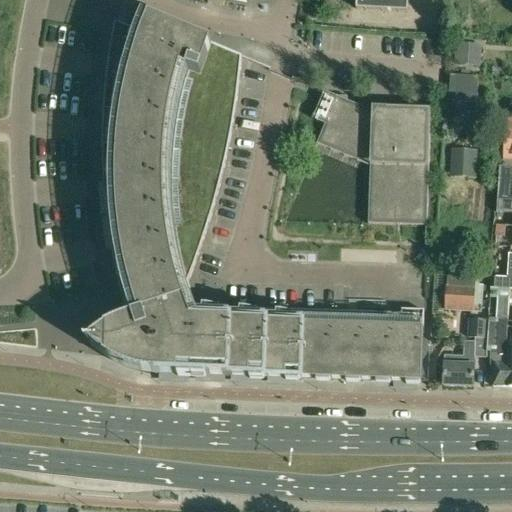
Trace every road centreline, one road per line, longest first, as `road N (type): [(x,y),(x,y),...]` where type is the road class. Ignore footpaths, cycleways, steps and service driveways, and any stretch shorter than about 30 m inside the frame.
road 1 (primary): [(0,456),(294,487),(511,488)]
road 2 (primary): [(511,441),(201,436),(0,418)]
road 3 (unclassified): [(0,294),(34,290),(19,112),(36,0)]
road 4 (unclassified): [(145,0),(283,36)]
